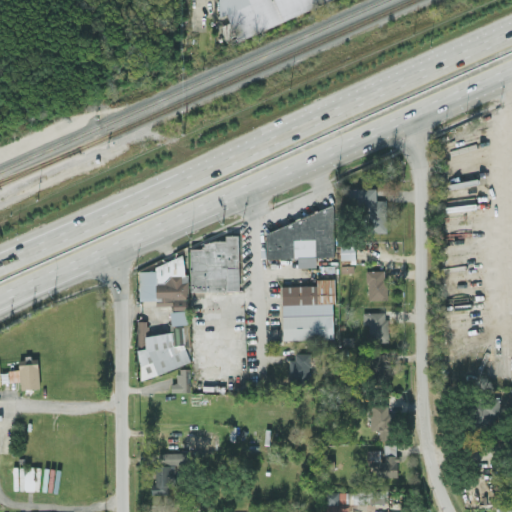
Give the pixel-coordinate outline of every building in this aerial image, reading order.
[(329,0),(218,0),(223,14),(226,13),(229,22),(220,26),(224,38),(329,0)] [(376,187),(348,187),(348,205),(366,205),(366,231),(386,231),(386,199),(376,199),(376,187)] [(266,229),(266,257),(307,257),(313,256),(334,256),(334,205),(266,229)] [(188,291),(239,290),(238,233),(225,233),(225,239),(203,239),(203,247),(189,247),(190,273),(184,273),(183,255),(148,265),(138,268),(138,301),(155,301),(156,306),(170,305),(171,331),(162,331),(153,334),(148,334),(148,327),(146,320),(137,320),(138,379),(191,363),(186,346),(189,345),(188,291)] [(342,259),(355,258),(353,241),(340,242),(342,259)] [(387,300),(386,269),(366,269),(367,300),(387,300)] [(283,339),(334,337),(332,277),(316,278),(316,284),(281,285),(283,339)] [(387,340),(387,311),(363,310),(363,325),(368,325),(368,340),(387,340)] [(288,354),(289,383),(310,383),(309,353),(288,354)] [(37,357),(18,358),(18,368),(8,369),(9,383),(20,382),(20,390),(39,389),(37,357)] [(178,382),(171,382),(171,393),(190,392),(189,367),(177,367),(178,382)] [(499,424),(499,398),(473,398),(473,425),(499,424)] [(370,429),(378,429),(378,441),(392,441),(392,412),(387,412),(387,404),(370,405),(370,429)] [(213,431),(187,431),(186,452),(155,451),(154,493),(169,493),(169,481),(175,481),(175,463),(200,464),(200,455),(212,455),(213,431)] [(381,448),(369,449),(370,478),(398,477),(397,454),(381,454),(381,448)] [(19,465),(19,490),(39,491),(40,465),(19,465)] [(384,484),(360,484),(360,490),(326,490),(325,511),(347,511),(347,504),(384,504),(384,484)]
